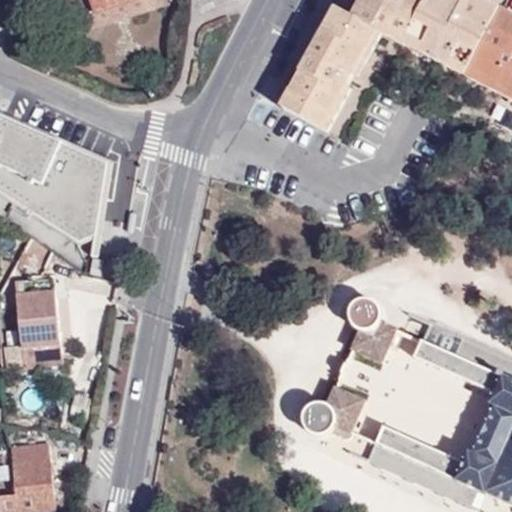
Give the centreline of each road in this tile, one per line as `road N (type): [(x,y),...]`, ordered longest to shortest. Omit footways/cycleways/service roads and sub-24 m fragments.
road 1 (primary): [(197,135),(120,511)]
road 2 (residential): [(197,135),(0,72)]
road 3 (primary): [(267,0),(197,135)]
